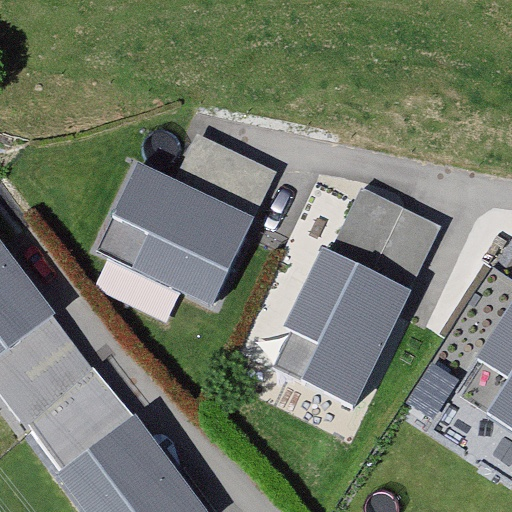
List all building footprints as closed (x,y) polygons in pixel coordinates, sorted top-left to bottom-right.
[(227,221),(106,165),(85,208),(117,223),(100,259),(189,301),(227,221)] [(293,234),(251,320),(283,336),(264,374),(329,406),(390,281),(293,234)] [(511,290),(490,277),(447,346),(480,366),(452,412),(509,447),(511,442),(511,290)] [(0,350),(33,327),(0,280),(0,350)] [(90,373),(32,424),(62,458),(120,408),(90,373)] [(168,511),(108,434),(40,486),(59,511),(168,511)]
